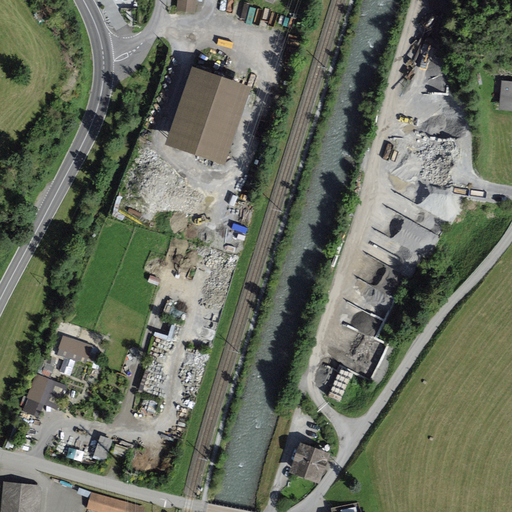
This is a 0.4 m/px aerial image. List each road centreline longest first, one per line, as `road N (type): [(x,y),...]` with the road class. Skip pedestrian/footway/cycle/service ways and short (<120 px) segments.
road 1 (track): [(416,0),(311,376),(317,402),(357,436)]
road 2 (residential): [(296,511),(339,464),(441,314),(511,233)]
road 3 (primary): [(103,63),(83,142),(0,299)]
road 4 (residential): [(226,511),(0,454)]
